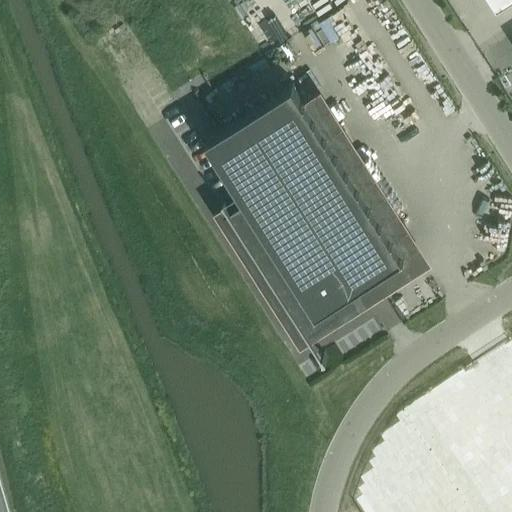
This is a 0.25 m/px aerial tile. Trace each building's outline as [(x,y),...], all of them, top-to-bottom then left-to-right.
[(510,0),(491,0),(497,8),(510,0)] [(404,253),(293,81),(207,136),(246,198),(226,211),(303,332),(344,307),(337,296),(404,253)] [(226,313),(248,301),(234,278),(213,290),(226,313)] [(243,323),(262,316),(256,301),(238,308),(243,323)] [(178,311),(194,336),(202,331),(186,306),(178,311)]
